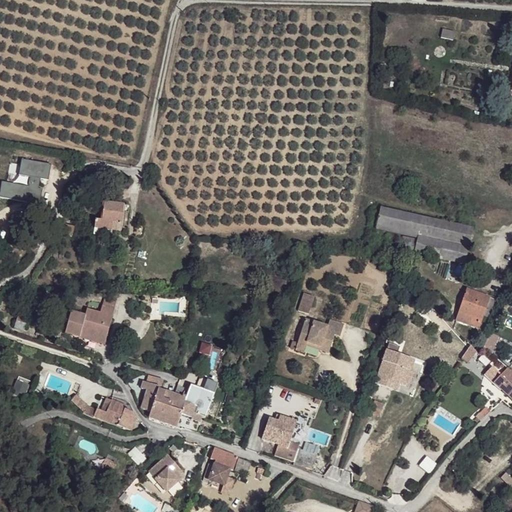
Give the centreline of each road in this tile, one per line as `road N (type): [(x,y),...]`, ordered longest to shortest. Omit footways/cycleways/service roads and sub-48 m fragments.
road 1 (unclassified): [(511,413),(489,416),(417,505),(394,509),(244,453),(161,432),(105,368),(0,333)]
road 2 (unknown): [(161,432),(121,444),(48,418),(0,434)]
